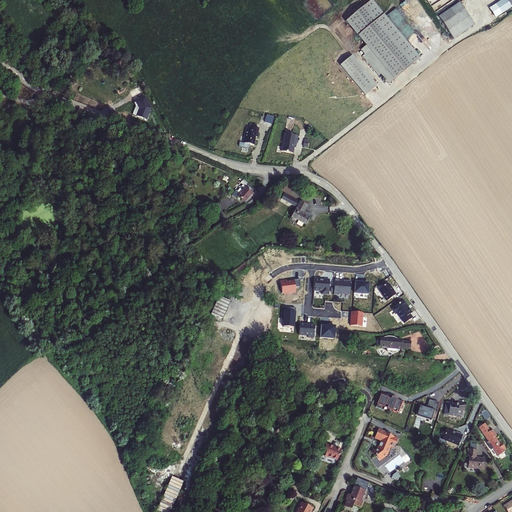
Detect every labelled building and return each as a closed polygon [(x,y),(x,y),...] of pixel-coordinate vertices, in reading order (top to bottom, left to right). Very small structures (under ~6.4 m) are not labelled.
[(365,51),(388,80),(419,55),(374,0),(367,0),(346,18),(370,47),(365,51)] [(422,19),(428,16),(419,0),(417,0),(413,3),(422,19)] [(499,12),(510,6),(506,0),(499,0),(494,4),(499,12)] [(459,1),(437,15),(447,29),(468,15),(459,1)] [(338,63),(363,93),(375,84),(350,54),(338,63)] [(151,107),(145,97),(137,101),(141,109),(140,111),(136,109),(134,114),(147,119),(151,107)] [(267,114),(265,121),(273,124),(275,117),(267,114)] [(245,130),(243,143),(239,143),(239,146),(240,147),(248,148),(249,144),(254,144),(255,136),(256,136),(258,127),(255,127),(255,124),(251,124),(251,126),(249,126),(248,131),(245,130)] [(297,133),(283,131),(281,150),(293,151),(294,145),(294,142),(295,142),(297,133)] [(159,197),(172,184),(170,182),(167,179),(154,192),(159,197)] [(242,186),(237,193),(235,192),(231,198),(236,201),(238,198),(245,204),(255,190),(242,181),(239,184),(242,186)] [(308,205),(301,202),(287,195),(284,200),(298,207),(292,218),(307,226),(312,215),(305,211),(308,205)] [(280,281),(282,293),(295,292),(295,287),(299,287),(300,279),(280,281)] [(320,279),(315,279),(314,291),(322,291),(322,294),(329,295),(330,280),(325,280),(320,280),(320,279)] [(339,280),(335,280),(334,295),(339,295),(339,294),(350,294),(351,281),(344,280),(344,282),(339,281),(339,280)] [(359,282),(355,281),(354,293),(368,294),(369,284),(359,283),(359,282)] [(390,283),(381,289),(389,300),(398,293),(395,289),(394,290),(390,283)] [(222,321),(229,303),(218,299),(211,317),(222,321)] [(405,300),(394,308),(397,313),(400,311),(407,322),(414,317),(412,313),(413,312),(408,305),(409,304),(405,300)] [(296,308),(283,307),(283,318),(284,318),(283,327),(294,328),(295,318),(296,308)] [(363,313),(351,312),(351,316),(352,317),(352,320),(351,320),(351,326),(362,327),(363,313)] [(300,323),(299,335),(308,336),(308,338),(314,338),(315,325),(306,325),(306,324),(300,323)] [(321,325),(320,338),(335,339),(336,327),(326,326),(327,325),(321,325)] [(381,347),(388,347),(389,351),(396,352),(400,350),(400,348),(403,348),(412,349),(412,341),(404,340),(403,342),(402,342),(402,341),(399,339),(397,338),(396,337),(390,337),(388,337),(381,340),(381,347)] [(389,396),(390,394),(382,391),(375,408),(382,411),(386,403),(389,404),(387,407),(398,412),(404,400),(392,395),(391,397),(389,396)] [(417,414),(432,419),(435,409),(436,410),(439,401),(430,399),(427,407),(420,405),(417,414)] [(465,411),(467,402),(459,401),(459,402),(447,400),(445,411),(449,412),(448,414),(457,416),(457,414),(462,415),(463,411),(465,411)] [(486,420),(491,417),(487,410),(482,413),(486,420)] [(488,431),(483,424),(477,429),(487,441),(485,442),(488,446),(489,445),(497,456),(504,451),(503,449),(504,448),(499,442),(498,442),(494,436),(492,438),(491,436),(493,434),(490,429),(488,431)] [(376,454),(380,460),(385,455),(384,455),(387,452),(391,444),(394,445),(398,437),(394,436),(395,435),(392,434),(392,433),(379,428),(375,436),(379,438),(379,439),(381,439),(378,447),(374,451),(376,454)] [(447,428),(443,438),(458,445),(463,433),(457,431),(456,432),(447,428)] [(337,459),(341,449),(326,443),(321,454),(327,457),(328,455),(337,459)] [(483,469),(484,458),(474,457),(476,449),(469,448),(468,448),(467,456),(468,456),(466,466),(483,469)] [(310,482),(316,467),(313,465),(306,481),(310,482)] [(172,478),(158,511),(171,511),(183,483),(172,478)] [(345,497),(342,503),(350,506),(352,503),(358,505),(361,498),(360,498),(364,488),(352,483),(349,492),(346,491),(344,497),(345,497)] [(511,496),(499,508),(501,511),(509,511),(511,510),(511,496)] [(309,511),(313,506),(302,501),(295,511),(309,511)]
